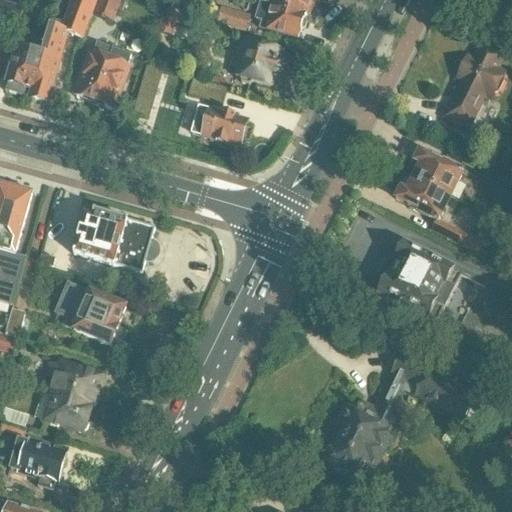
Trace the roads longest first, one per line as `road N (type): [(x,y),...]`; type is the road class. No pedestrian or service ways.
road 1 (secondary): [(134,511),(279,218)]
road 2 (tertiary): [(279,218),(0,138)]
road 3 (secondary): [(279,218),(389,0)]
